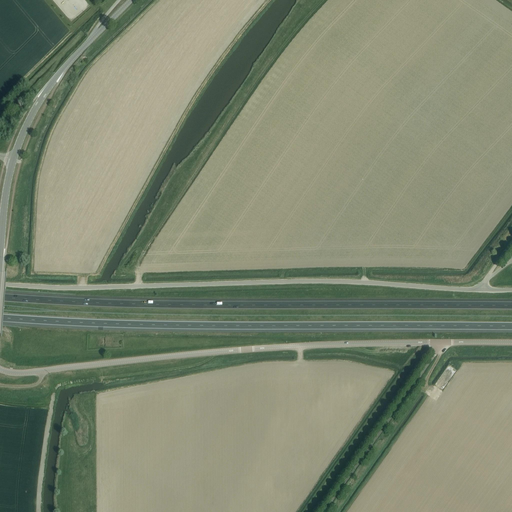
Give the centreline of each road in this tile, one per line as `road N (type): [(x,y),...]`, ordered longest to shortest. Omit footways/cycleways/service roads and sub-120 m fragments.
road 1 (motorway): [(511,306),(0,296)]
road 2 (motorway): [(0,316),(511,325)]
road 3 (unclassified): [(10,284),(312,280),(482,289)]
road 4 (unclassified): [(438,344),(315,346),(42,371)]
road 5 (unclassified): [(327,511),(435,360),(438,344)]
road 6 (tertiary): [(12,158),(61,68),(131,0)]
